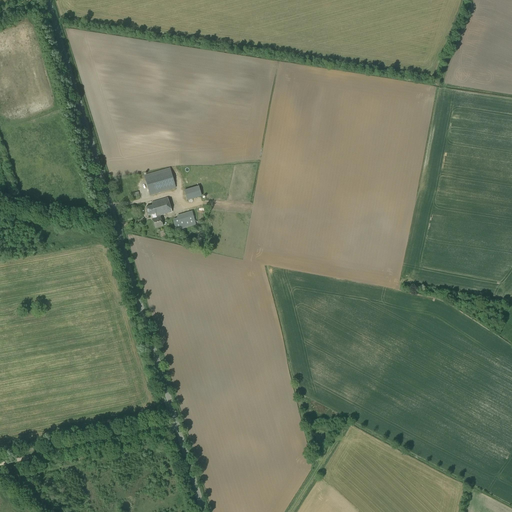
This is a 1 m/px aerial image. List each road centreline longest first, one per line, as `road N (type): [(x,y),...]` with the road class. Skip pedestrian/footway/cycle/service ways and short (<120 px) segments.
road 1 (tertiary): [(203,511),(47,0)]
road 2 (track): [(0,463),(176,422)]
